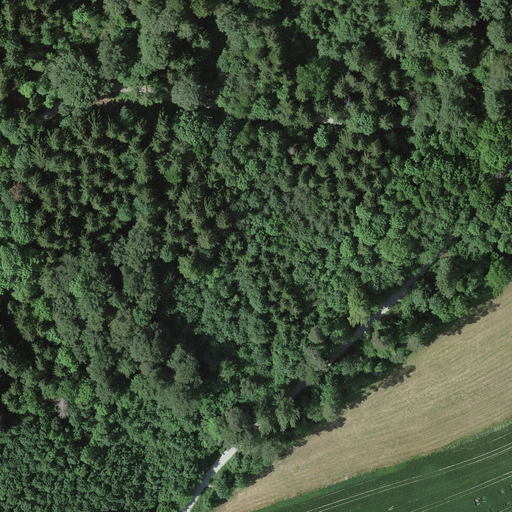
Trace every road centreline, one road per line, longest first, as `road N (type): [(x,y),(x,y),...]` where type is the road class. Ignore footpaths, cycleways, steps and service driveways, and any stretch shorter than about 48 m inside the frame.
road 1 (track): [(0,160),(58,104),(107,90),(372,122),(511,107)]
road 2 (track): [(511,159),(400,291),(224,457),(186,511)]
